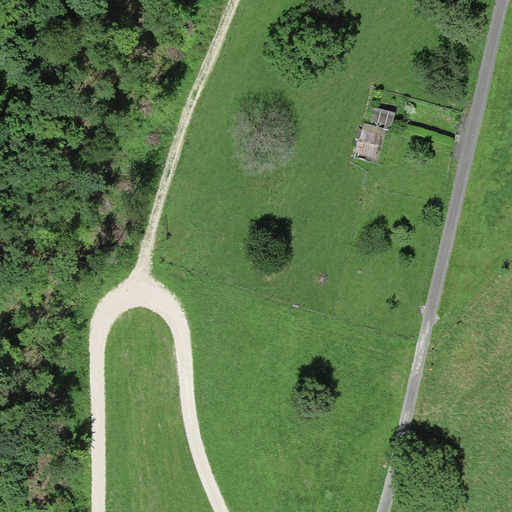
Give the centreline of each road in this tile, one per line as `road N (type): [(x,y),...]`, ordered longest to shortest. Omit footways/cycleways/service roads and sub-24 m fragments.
road 1 (track): [(385,511),(412,446),(449,249),(510,0)]
road 2 (track): [(103,511),(118,298),(142,281),(174,296),(195,437),(220,511)]
road 3 (track): [(142,281),(233,0)]
